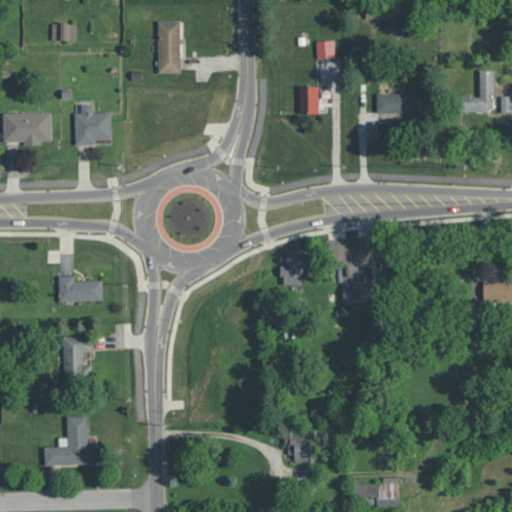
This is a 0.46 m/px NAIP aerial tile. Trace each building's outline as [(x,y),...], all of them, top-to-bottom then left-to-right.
[(182,72),(181,20),(158,20),(159,72),(182,72)] [(52,23),(53,40),(77,39),(77,22),(52,23)] [(336,57),(335,39),(317,40),(318,58),(336,57)] [(495,110),(494,69),(480,69),(480,94),(462,95),(462,111),(495,110)] [(300,86),(300,113),(319,112),(318,85),(300,86)] [(378,118),(400,117),(400,113),(416,112),(415,92),(378,93),(378,118)] [(502,111),(511,111),(511,108),(511,95),(502,95),(502,111)] [(112,111),(94,111),(94,103),(81,103),(82,112),(76,112),(76,144),(96,143),(96,139),(112,138),(112,111)] [(53,140),(52,111),(4,112),(4,142),(43,141),(43,140),(53,140)] [(281,264),(281,284),(302,284),(303,247),(287,247),(287,264),(281,264)] [(60,300),(104,299),(103,279),(76,280),(76,275),(60,275),(60,300)] [(511,277),(484,279),(485,302),(511,300),(511,277)] [(372,301),(371,283),(343,284),(344,302),(372,301)] [(474,346),(484,346),(483,333),(474,333),(474,346)] [(65,376),(92,375),(91,364),(85,364),(85,351),(92,350),(91,334),(64,335),(65,376)] [(68,415),(68,436),(59,436),(60,446),(45,446),(45,464),(97,463),(96,446),(88,446),(88,415),(68,415)] [(296,462),(315,462),(314,429),(284,430),(285,444),(288,444),(288,454),(295,454),(296,462)] [(401,505),(400,476),(383,476),(384,482),(362,482),(361,478),(354,478),(355,506),(401,505)]
